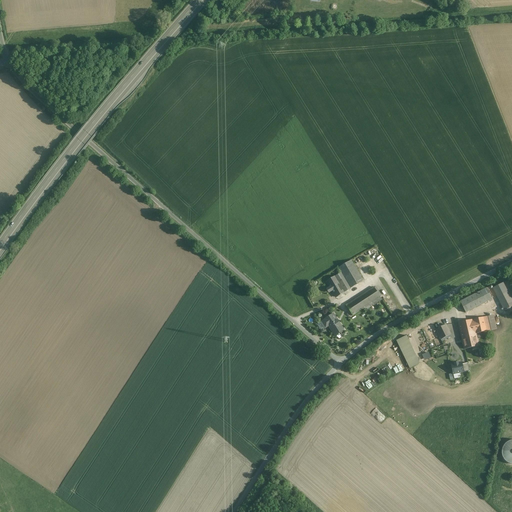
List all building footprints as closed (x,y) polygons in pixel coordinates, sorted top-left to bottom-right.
[(351,261),(339,268),(343,276),(337,280),(335,277),(327,282),(336,297),(344,292),(338,282),(342,280),(343,281),(346,280),(351,289),(363,281),(351,261)] [(511,301),(503,283),(493,288),(505,310),(511,306),(511,301)] [(374,287),(346,306),(353,316),(364,309),(365,311),(382,300),(374,287)] [(479,292),(485,303),(492,299),(486,288),(479,292)] [(485,303),(479,292),(460,302),(463,307),(467,304),(470,311),(485,303)] [(322,322),(326,328),(329,327),(335,336),(344,331),(334,314),(324,320),(325,320),(322,322)] [(484,317),(458,323),(464,349),(478,346),(475,334),(487,331),(484,317)] [(446,325),(435,330),(441,340),(451,335),(446,325)] [(406,336),(396,341),(410,368),(420,363),(406,336)] [(383,365),(384,367),(379,371),(381,374),(386,370),(391,375),(395,372),(387,362),(383,365)] [(467,362),(450,366),(452,375),(469,371),(467,362)] [(502,457),(505,461),(508,464),(511,464),(511,440),(507,442),(503,446),(502,451),(502,457)]
